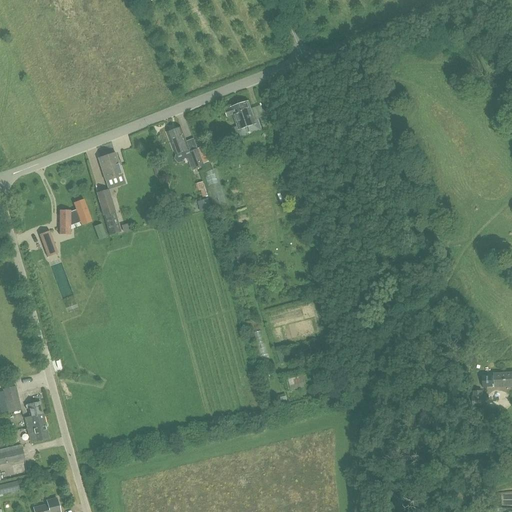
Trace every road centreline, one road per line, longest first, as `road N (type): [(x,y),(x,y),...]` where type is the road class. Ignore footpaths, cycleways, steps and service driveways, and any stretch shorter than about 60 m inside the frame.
road 1 (residential): [(305,60),(0,178)]
road 2 (residential): [(86,511),(0,196)]
road 3 (residential): [(449,0),(305,60)]
